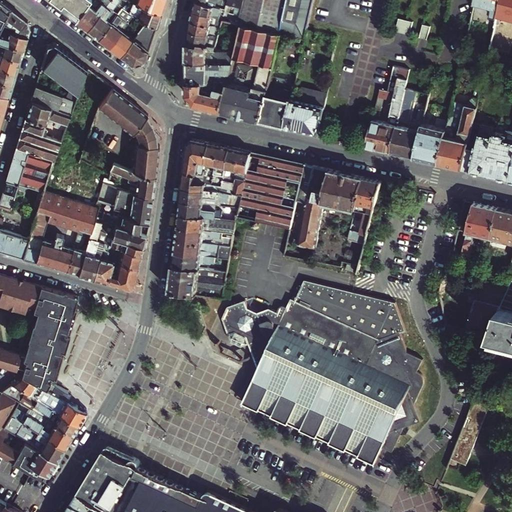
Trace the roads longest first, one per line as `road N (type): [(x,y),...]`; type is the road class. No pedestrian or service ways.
road 1 (residential): [(449,178),(417,298),(448,384),(447,407),(391,493)]
road 2 (residential): [(128,373),(391,493)]
road 3 (secondary): [(449,178),(176,114)]
road 4 (tertiary): [(150,303),(176,114)]
road 5 (tertiary): [(44,511),(128,373)]
road 6 (residential): [(46,16),(0,166)]
road 7 (residential): [(0,258),(150,303)]
road 8 (secondary): [(148,96),(46,16)]
